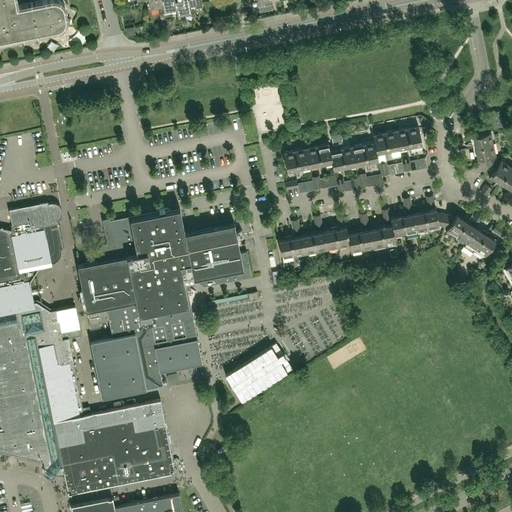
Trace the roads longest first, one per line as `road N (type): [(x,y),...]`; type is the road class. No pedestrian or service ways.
road 1 (residential): [(264,153),(273,196),(283,204),(447,172)]
road 2 (residential): [(447,172),(441,137),(484,76),(469,0)]
road 3 (tertiary): [(240,37),(419,0)]
road 4 (unclassified): [(218,511),(187,454),(171,394)]
road 5 (tertiary): [(120,65),(240,37)]
road 6 (tertiary): [(240,37),(118,54)]
road 7 (tertiary): [(0,88),(120,65)]
road 8 (tertiary): [(118,54),(0,79)]
